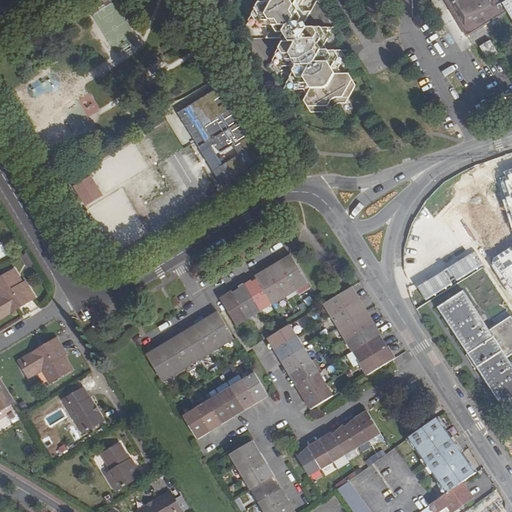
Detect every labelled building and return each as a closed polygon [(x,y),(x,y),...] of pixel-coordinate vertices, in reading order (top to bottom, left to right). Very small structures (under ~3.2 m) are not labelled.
[(260,2),(250,21),(253,27),(267,26),(271,32),(267,38),(281,38),(284,42),(274,60),(278,66),(291,66),(295,71),(289,83),(292,89),(305,88),(309,94),(307,100),(320,100),(311,119),(314,124),(327,123),(331,129),(338,128),(335,135),(339,141),(352,140),(355,134),(360,131),(367,131),(373,119),(369,113),(362,113),(365,107),(362,102),(369,91),(365,84),(345,84),(352,72),(343,72),(341,67),(347,55),(343,49),(330,49),(326,44),(333,32),(329,26),(309,27),(306,22),(312,10),(305,10),(302,5),(304,0),(276,0),(273,2),(260,2)] [(452,0),(458,9),(463,6),(475,28),(509,8),(511,11),(511,0),(503,0),(498,4),(495,0),(452,0)] [(496,44),(485,51),(493,64),(504,57),(496,44)] [(184,111),(221,186),(264,164),(229,95),(216,101),(214,96),(184,111)] [(75,186),(89,208),(107,197),(94,175),(75,186)] [(491,265),(491,267),(493,271),(495,273),(497,274),(499,275),(502,276),(504,276),(507,276),(509,275),(511,273),(511,272),(511,254),(508,252),(506,252),(503,251),(501,252),(498,252),(496,254),(494,255),(493,257),(492,260),(491,262),(491,265)] [(296,291),(307,284),(292,257),(291,256),(279,263),(296,291)] [(284,298),(296,291),(279,263),(267,270),(284,298)] [(5,317),(13,312),(11,310),(21,303),(23,306),(35,298),(28,286),(25,287),(22,282),(14,270),(0,278),(0,313),(2,313),(5,317)] [(284,298),(267,270),(255,278),(272,305),(284,298)] [(255,278),(243,285),(260,312),(272,305),(255,278)] [(231,292),(248,320),(260,312),(243,285),(231,292)] [(358,300),(351,288),(326,303),(334,315),(358,300)] [(511,319),(510,317),(488,331),(462,291),(437,308),(506,415),(511,410),(511,367),(506,358),(511,354),(511,319)] [(236,327),(248,320),(231,292),(220,299),(226,309),(236,327)] [(341,326),(365,311),(358,300),(334,315),(341,326)] [(13,312),(23,306),(21,303),(11,310),(13,312)] [(373,324),(365,311),(341,326),(348,338),(373,324)] [(222,347),(234,339),(218,314),(217,312),(205,319),(222,347)] [(205,319),(193,326),(209,354),(222,347),(205,319)] [(373,324),(348,338),(356,350),(380,335),(373,324)] [(267,339),(274,351),(296,337),(289,325),(268,338),(267,339)] [(209,354),(193,326),(181,334),(198,361),(209,354)] [(169,341),(186,368),(198,361),(181,334),(169,341)] [(387,347),(380,335),(356,350),(363,362),(387,347)] [(281,363),(303,349),(296,337),(274,351),(281,363)] [(56,338),(44,345),(46,348),(35,354),(34,351),(25,356),(28,361),(20,366),(28,379),(42,370),(50,383),(72,370),(64,356),(61,352),(64,350),(56,338)] [(174,376),(186,368),(169,341),(157,348),(174,376)] [(46,348),(44,345),(34,351),(35,354),(46,348)] [(387,347),(363,362),(370,373),(392,360),(394,359),(387,347)] [(174,376),(157,348),(146,355),(162,383),(174,376)] [(311,361),(303,349),(281,363),(288,375),(311,361)] [(28,361),(25,356),(17,361),(20,366),(28,361)] [(311,361),(288,375),(295,386),(318,373),(311,361)] [(295,386),(302,398),(325,385),(318,373),(295,386)] [(242,381),(256,403),(268,396),(255,374),(242,381)] [(242,381),(230,388),(243,411),(256,403),(242,381)] [(325,385),(302,398),(309,410),(332,396),(325,385)] [(218,396),(232,418),(243,411),(230,388),(218,396)] [(63,401),(83,434),(104,421),(83,389),(63,401)] [(207,403),(220,425),(232,418),(218,396),(207,403)] [(208,432),(220,425),(207,403),(195,410),(208,432)] [(208,432),(195,410),(183,417),(196,438),(197,439),(208,432)] [(16,411),(10,414),(13,422),(20,419),(16,411)] [(366,411),(354,418),(368,441),(380,434),(366,411)] [(427,414),(432,421),(435,419),(437,417),(432,411),(427,414)] [(459,448),(437,417),(435,419),(448,439),(446,440),(453,452),(454,453),(456,451),(471,476),(476,472),(459,448)] [(342,426),(356,448),(368,441),(354,418),(342,426)] [(462,482),(471,476),(456,451),(454,453),(453,452),(446,440),(448,439),(435,419),(432,421),(408,439),(429,468),(447,493),(462,482)] [(342,426),(330,433),(344,455),(356,448),(342,426)] [(318,440),(332,462),(344,455),(330,433),(318,440)] [(320,469),(332,462),(318,440),(307,447),(320,469)] [(237,467),(259,453),(252,442),(252,441),(229,455),(237,467)] [(141,476),(132,462),(131,463),(128,459),(119,444),(102,455),(111,469),(113,473),(106,477),(115,491),(141,476)] [(320,469),(307,447),(295,454),(309,476),(320,469)] [(243,479),(266,465),(259,453),(237,467),(243,479)] [(243,479),(251,491),(273,477),(266,465),(243,479)] [(251,491),(258,502),(281,489),(273,477),(251,491)] [(345,484),(337,490),(353,511),(370,511),(349,481),(345,484)] [(462,482),(447,493),(432,503),(438,511),(447,505),(451,511),(453,511),(473,498),(462,482)] [(281,489),(258,502),(263,511),(269,511),(288,501),(281,489)] [(181,511),(169,493),(137,511),(181,511)] [(294,511),(288,501),(269,511),(294,511)]
